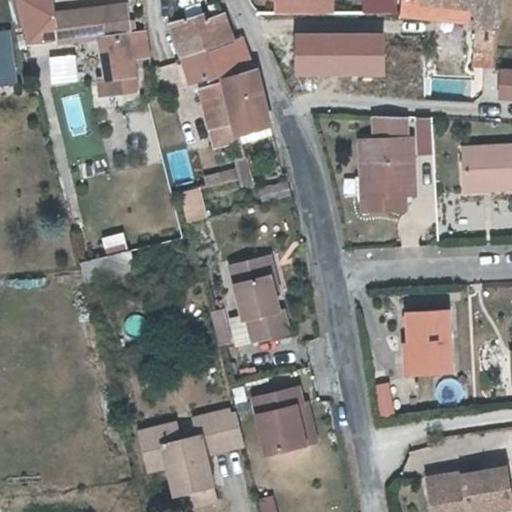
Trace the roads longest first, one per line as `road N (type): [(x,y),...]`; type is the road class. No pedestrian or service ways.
road 1 (residential): [(231,0),(318,219),(327,272)]
road 2 (residential): [(327,272),(366,511)]
road 3 (residential): [(327,272),(511,260)]
road 4 (unknown): [(353,428),(511,405)]
